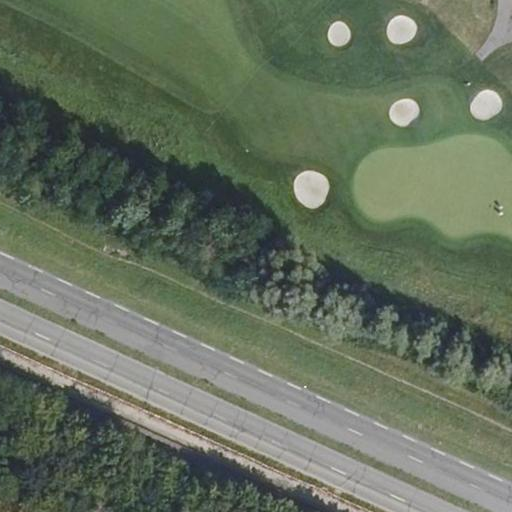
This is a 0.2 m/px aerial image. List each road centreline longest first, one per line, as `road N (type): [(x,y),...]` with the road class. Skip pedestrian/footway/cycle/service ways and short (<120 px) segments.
road 1 (primary): [(511,504),(0,273)]
road 2 (primary): [(0,319),(424,511)]
